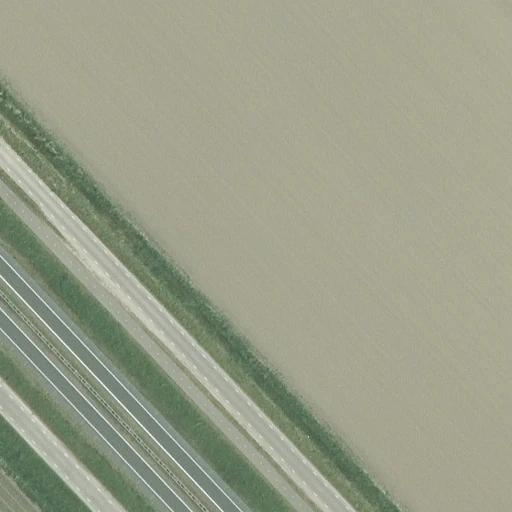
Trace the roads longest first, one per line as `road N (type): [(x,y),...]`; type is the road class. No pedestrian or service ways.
road 1 (tertiary): [(0,150),(342,511)]
road 2 (trunk): [(234,511),(0,265)]
road 3 (trunk): [(0,316),(185,511)]
road 4 (unclassified): [(0,396),(109,511)]
